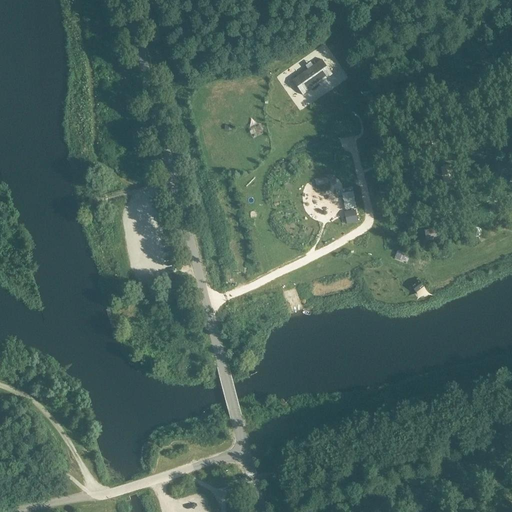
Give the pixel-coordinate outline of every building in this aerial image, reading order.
[(297,77),(308,92),(331,76),(321,61),(297,77)] [(464,104),(454,107),(457,116),(467,112),(464,104)] [(349,216),(345,216),(346,224),(358,222),(355,210),(348,212),(349,216)] [(436,229),(424,231),(427,241),(438,239),(436,229)] [(412,287),(416,293),(424,288),(420,281),(412,287)]
